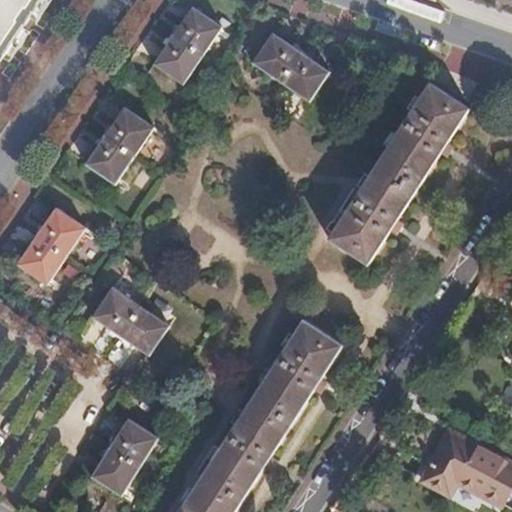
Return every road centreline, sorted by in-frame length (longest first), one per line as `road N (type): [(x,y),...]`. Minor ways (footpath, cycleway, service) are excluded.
road 1 (residential): [(310,511),(511,201)]
road 2 (residential): [(0,177),(118,0)]
road 3 (tertiary): [(511,49),(369,0)]
